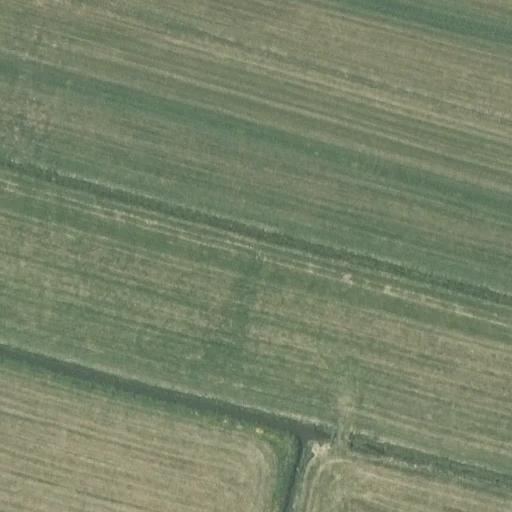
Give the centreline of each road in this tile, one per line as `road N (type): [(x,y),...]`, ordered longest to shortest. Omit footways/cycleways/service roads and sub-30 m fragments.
road 1 (track): [(350,409),(0,314)]
road 2 (track): [(329,499),(350,409),(431,431)]
